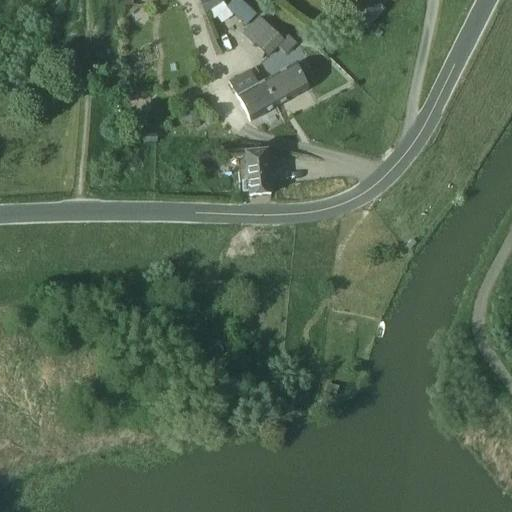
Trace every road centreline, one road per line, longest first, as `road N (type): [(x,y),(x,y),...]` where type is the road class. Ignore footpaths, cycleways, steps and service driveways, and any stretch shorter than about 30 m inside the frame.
road 1 (unclassified): [(0,220),(300,216),(337,208),(407,153),(487,0)]
road 2 (unclassified): [(511,237),(491,271),(478,324),(511,386)]
